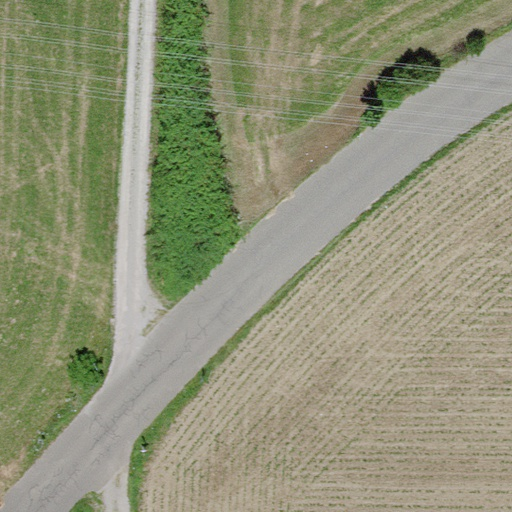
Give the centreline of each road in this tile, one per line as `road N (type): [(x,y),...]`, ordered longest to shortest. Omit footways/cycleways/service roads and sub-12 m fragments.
road 1 (unclassified): [(511,69),(460,95),(261,255),(38,511)]
road 2 (track): [(135,0),(127,328),(130,358),(148,383)]
